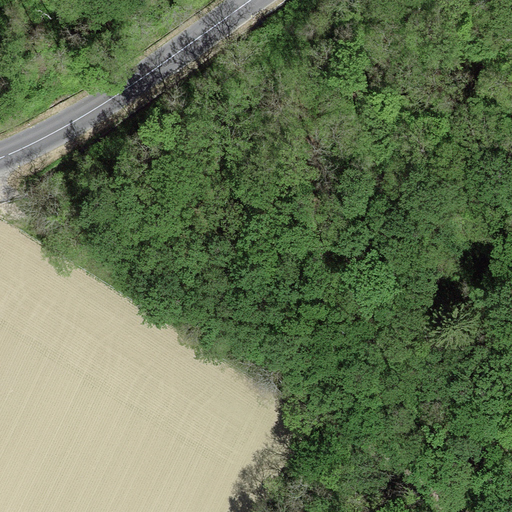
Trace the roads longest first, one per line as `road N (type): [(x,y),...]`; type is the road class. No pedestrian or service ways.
road 1 (track): [(0,205),(477,511)]
road 2 (tertiary): [(0,157),(105,102),(253,0)]
